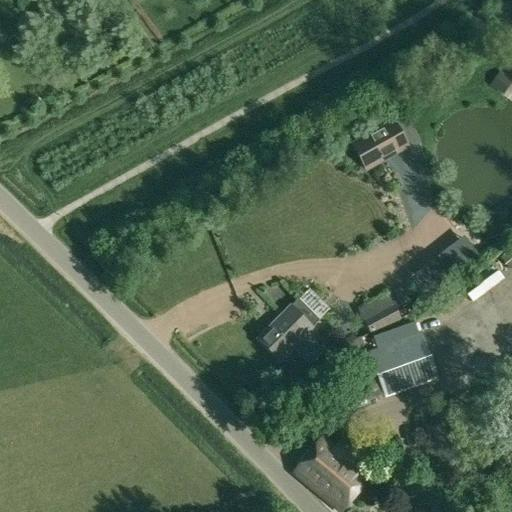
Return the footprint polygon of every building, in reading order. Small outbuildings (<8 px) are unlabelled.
[(511,79),(501,71),(491,85),(504,94),(511,83),(511,79)] [(350,146),(365,172),(406,149),(392,123),(350,146)] [(319,321),(298,300),(258,339),(280,362),(294,348),(293,347),(319,321)] [(392,307),(364,321),(371,335),(400,320),(392,307)] [(422,335),(369,353),(385,399),(438,381),(422,335)] [(369,403),(359,374),(332,383),(342,412),(369,403)] [(338,511),(341,511),(369,479),(322,439),(293,474),(338,511)] [(398,465),(381,463),(379,483),(396,485),(398,465)]
